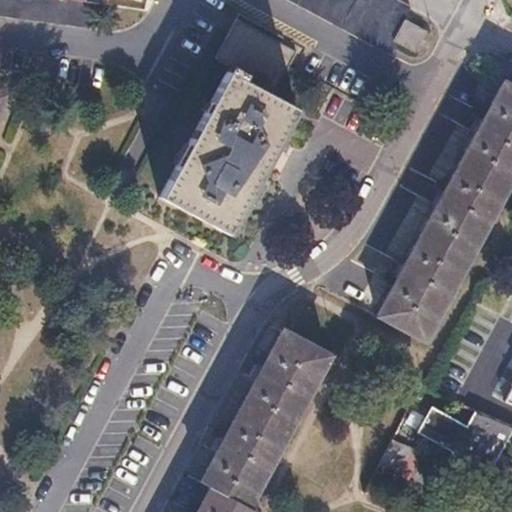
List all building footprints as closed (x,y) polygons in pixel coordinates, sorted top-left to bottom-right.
[(0,0),(0,14),(93,29),(97,2),(84,0),(0,0)] [(394,38),(405,17),(408,13),(411,6),(399,0),(292,0),(387,51),(394,38)] [(216,58),(230,66),(159,195),(231,235),(266,170),(299,109),(274,95),(289,67),(300,45),(240,14),(216,58)] [(405,17),(394,38),(414,48),(425,28),(405,17)] [(511,174),(511,83),(507,81),(477,134),(445,192),(412,252),(378,314),(425,340),(511,174)] [(175,122),(169,139),(185,144),(191,126),(175,122)] [(330,356),(284,331),(257,380),(225,438),(200,483),(210,488),(197,511),(254,511),(247,508),(330,356)] [(511,369),(497,398),(511,406),(511,369)] [(431,405),(417,432),(451,451),(445,463),(485,480),(511,431),(511,425),(480,411),(474,408),(465,424),(431,405)] [(419,452),(390,439),(364,494),(377,499),(389,475),(404,482),(419,452)]
